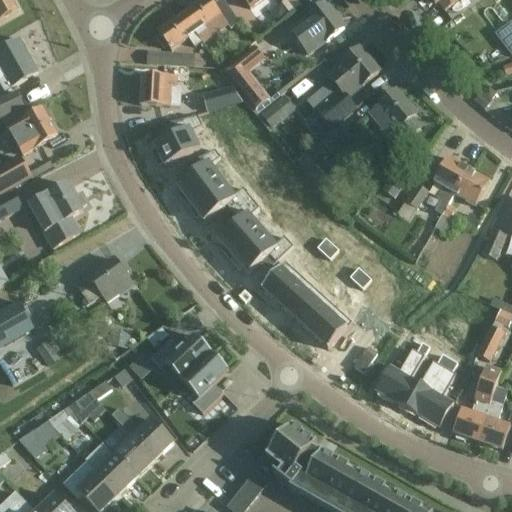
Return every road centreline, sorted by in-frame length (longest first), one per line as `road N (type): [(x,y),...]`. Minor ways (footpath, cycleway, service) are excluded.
road 1 (residential): [(291,374),(220,309),(151,222),(121,169),(105,117),(100,30)]
road 2 (residential): [(491,481),(409,449),(291,374)]
road 3 (residential): [(511,151),(459,111),(360,0)]
road 4 (residential): [(169,511),(291,374)]
